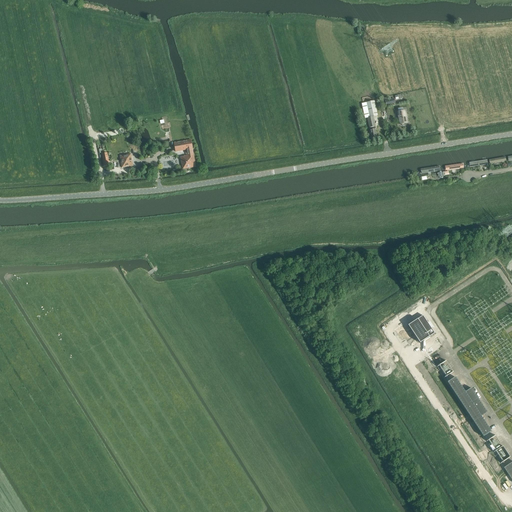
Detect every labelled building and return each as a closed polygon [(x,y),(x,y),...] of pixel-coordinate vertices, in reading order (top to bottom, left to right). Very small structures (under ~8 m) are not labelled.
[(377,116),(374,101),(366,103),(369,118),(367,118),(371,139),(377,138),(375,129),(376,129),(373,117),(377,116)] [(402,125),(403,126),(405,126),(405,125),(405,123),(407,123),(405,110),(397,112),(400,124),(401,124),(402,125)] [(174,143),(175,152),(176,152),(186,151),(186,154),(186,155),(184,156),(184,157),(180,158),(182,170),(196,167),(194,158),(193,151),(190,140),(174,143)] [(131,154),(120,156),(120,160),(122,168),(133,166),(131,154)] [(423,316),(408,325),(420,343),(435,333),(423,316)] [(452,379),(455,377),(446,361),(437,366),(444,378),(450,375),(452,379)] [(483,437),(491,431),(481,417),(487,412),(471,388),(465,392),(455,377),(447,382),(483,437)] [(509,458),(495,436),(488,440),(503,462),(509,458)]
